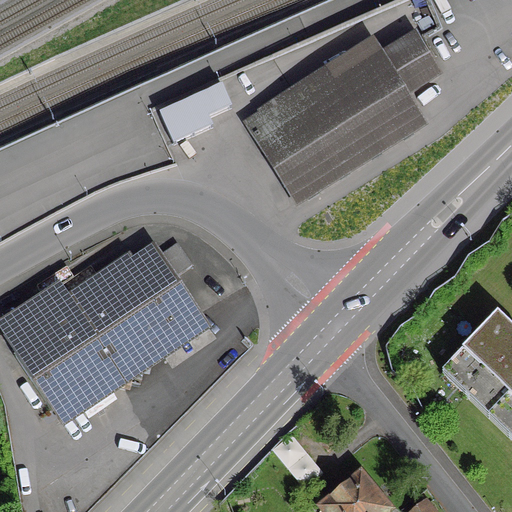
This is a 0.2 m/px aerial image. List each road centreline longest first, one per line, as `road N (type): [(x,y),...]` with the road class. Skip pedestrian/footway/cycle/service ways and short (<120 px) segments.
road 1 (residential): [(335,334),(281,270),(201,210),(179,203),(132,205),(0,269)]
road 2 (unknown): [(0,298),(21,390),(53,414),(111,411),(215,340)]
road 3 (primary): [(335,334),(511,153)]
road 4 (primary): [(156,511),(335,334)]
road 5 (residential): [(335,334),(464,511)]
